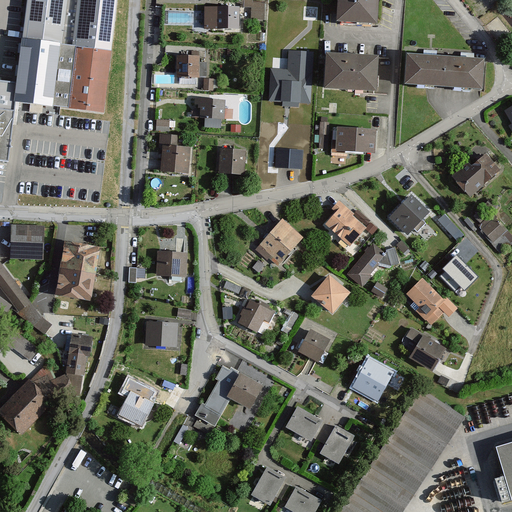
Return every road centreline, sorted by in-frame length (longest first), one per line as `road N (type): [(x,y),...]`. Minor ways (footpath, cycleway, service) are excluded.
road 1 (residential): [(511,87),(393,159),(336,182),(201,215)]
road 2 (residential): [(169,422),(187,398),(208,337),(201,215)]
road 3 (residential): [(201,215),(0,213)]
road 4 (unknown): [(402,0),(393,159)]
